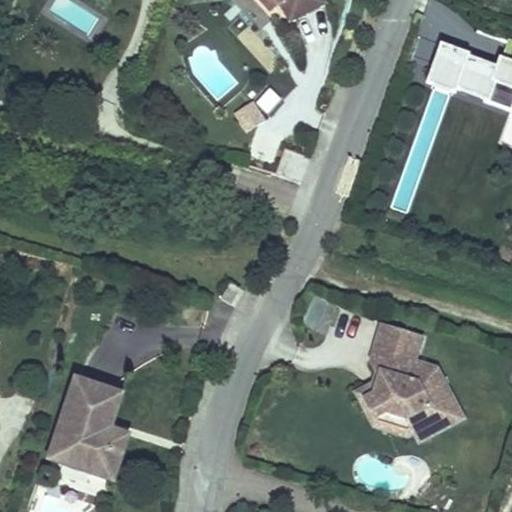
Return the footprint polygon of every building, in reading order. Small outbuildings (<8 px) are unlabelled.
[(279,2),(276,0),(258,0),(268,11),(279,2)] [(276,0),(279,2),(280,3),(290,21),(324,3),(322,0),(276,0)] [(496,66),(442,48),(430,81),(485,100),(484,103),(511,112),(511,40),(509,40),(502,58),(499,57),(496,66)] [(269,113),(281,97),(266,86),(254,103),(269,113)] [(255,109),(239,120),(247,133),(264,122),(255,109)] [(231,284),(221,300),(231,306),(241,290),(231,284)] [(415,338),(382,327),(371,361),(377,373),(386,375),(381,390),(372,388),(369,387),(356,394),(371,420),(385,413),(407,419),(414,433),(420,443),(463,419),(444,383),(436,380),(438,372),(439,370),(408,361),(415,338)] [(128,389),(73,372),(45,457),(117,482),(133,432),(115,426),(128,389)] [(436,380),(444,383),(438,372),(436,380)] [(386,375),(377,373),(372,388),(381,390),(386,375)] [(371,420),(374,427),(408,437),(414,433),(407,419),(385,413),(371,420)]
